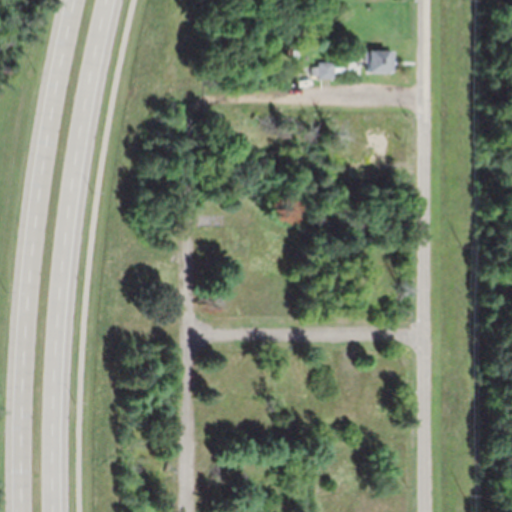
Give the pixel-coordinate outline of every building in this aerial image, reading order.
[(392,49),(365,49),(365,71),(392,71),(392,49)] [(332,61),(316,61),(316,77),(332,77),(332,61)] [(371,130),(387,130),(387,152),(383,153),(383,157),(371,157),(368,157),(368,143),(367,143),(367,130),(371,130)] [(365,173),(365,177),(347,177),(347,159),(365,159),(365,160),(365,173)] [(228,223),(233,223),(233,213),(233,211),(251,211),(251,226),(249,226),(249,248),(228,248),(228,223)] [(252,296),(228,296),(229,276),(259,276),(259,296),(252,296)] [(269,299),(264,299),(265,276),(285,276),(285,299),(269,299)] [(287,287),(287,278),(294,278),(295,287),(287,287)] [(374,364),(392,364),(396,364),(396,379),(392,379),(374,379),(370,379),(370,364),(374,364)] [(357,373),(361,373),(361,393),(336,393),(336,373),(340,373),(357,373)] [(243,427),(243,419),(243,417),(227,416),(228,396),(245,397),(245,405),(252,405),(252,415),(260,415),(260,429),(243,428),(243,427)] [(287,503),(287,492),(300,492),(300,503),(287,503)]
